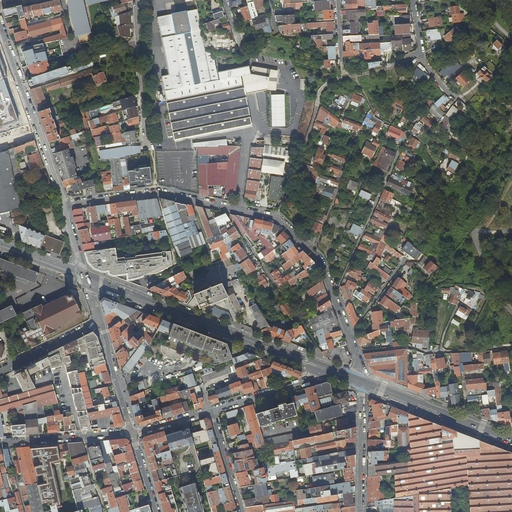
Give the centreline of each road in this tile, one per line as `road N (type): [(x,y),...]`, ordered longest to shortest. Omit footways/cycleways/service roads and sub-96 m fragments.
road 1 (residential): [(360,382),(323,267),(275,217),(156,193),(63,207)]
road 2 (secondary): [(329,371),(86,278)]
road 3 (residential): [(0,25),(63,207)]
road 4 (residential): [(413,0),(422,63),(508,151)]
road 5 (secondary): [(511,440),(360,382)]
road 6 (residential): [(136,0),(147,148)]
road 7 (residential): [(360,382),(359,511)]
road 8 (residential): [(329,371),(209,410)]
